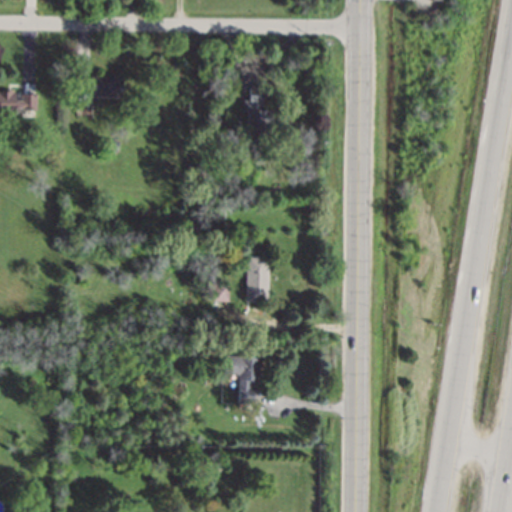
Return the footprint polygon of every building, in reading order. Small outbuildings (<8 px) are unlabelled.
[(119,75),(76,75),(75,94),(119,95),(119,75)] [(246,99),(241,99),(240,111),(245,111),(245,129),(265,129),(266,86),(247,86),(246,99)] [(0,111),(34,111),(34,93),(19,93),(19,99),(12,100),(12,90),(0,90),(0,111)] [(243,301),(265,301),(266,256),(243,256),(243,301)] [(226,301),(226,283),(209,283),(209,300),(226,301)] [(256,356),(222,356),(222,373),(236,373),(236,399),(252,399),(252,382),(256,382),(256,356)]
